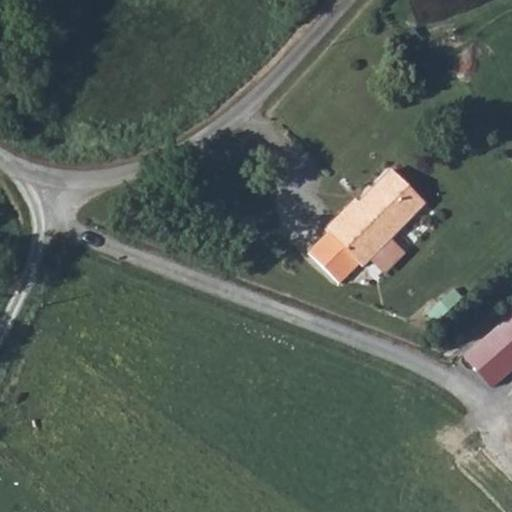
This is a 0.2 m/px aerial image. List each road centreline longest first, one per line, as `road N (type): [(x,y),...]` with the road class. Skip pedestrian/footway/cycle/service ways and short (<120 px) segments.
road 1 (unclassified): [(343,0),(223,121),(150,170),(106,180),(56,176),(0,155)]
road 2 (track): [(56,176),(34,262),(0,341)]
